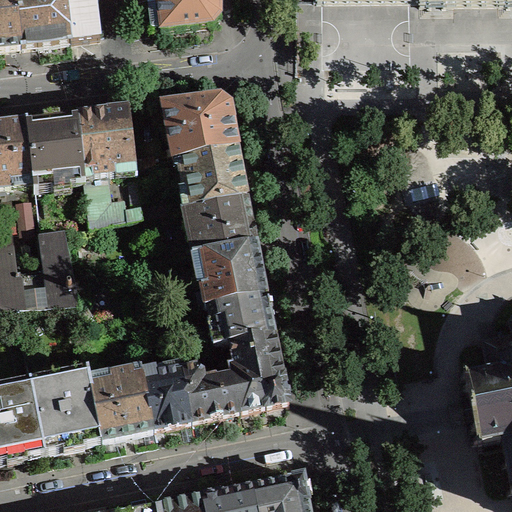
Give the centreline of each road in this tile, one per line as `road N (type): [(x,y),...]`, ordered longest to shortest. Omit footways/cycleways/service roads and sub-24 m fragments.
road 1 (residential): [(260,66),(331,433)]
road 2 (residential): [(0,503),(331,433)]
road 3 (residential): [(260,66),(0,97)]
